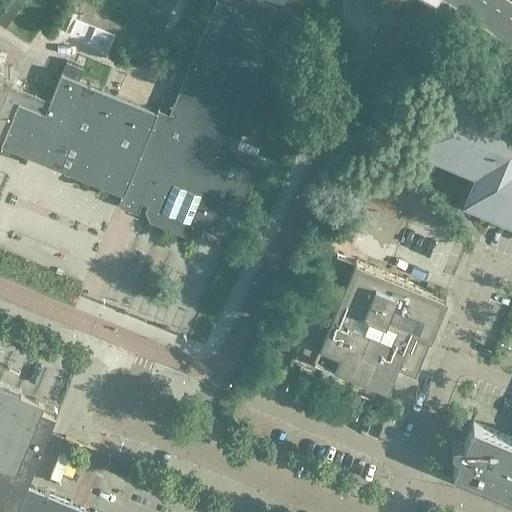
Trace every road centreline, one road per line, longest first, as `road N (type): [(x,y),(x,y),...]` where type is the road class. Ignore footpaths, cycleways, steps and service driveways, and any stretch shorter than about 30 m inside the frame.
road 1 (unclassified): [(390,511),(492,261)]
road 2 (unclassified): [(345,511),(123,420)]
road 3 (unknown): [(478,298),(368,240)]
